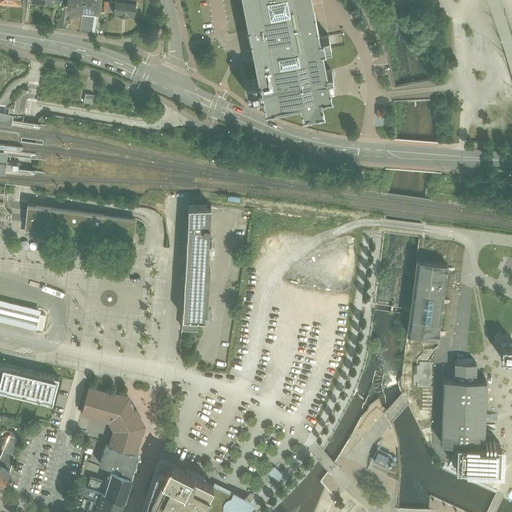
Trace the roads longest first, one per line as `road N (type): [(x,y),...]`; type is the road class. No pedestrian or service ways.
road 1 (secondary): [(511,161),(304,143),(172,88)]
road 2 (residential): [(179,195),(161,372),(0,334)]
road 3 (secondary): [(172,88),(76,46),(0,33)]
